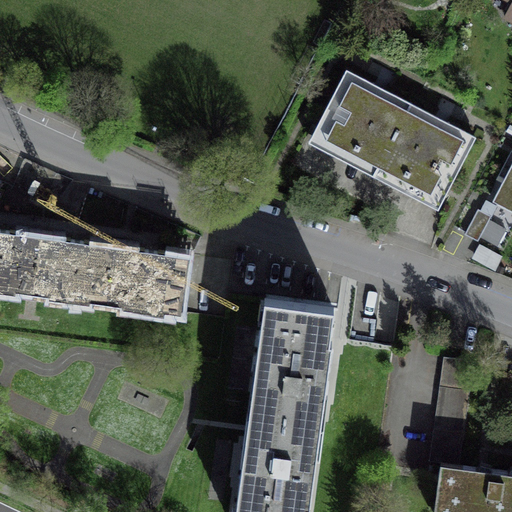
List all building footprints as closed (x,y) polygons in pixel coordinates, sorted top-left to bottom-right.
[(511,0),(501,0),(511,5),(511,15),(507,25),(511,27),(511,0)] [(386,183),(424,110),(357,75),(319,148),(386,183)] [(452,218),(490,145),(424,110),(386,183),(452,218)] [(511,190),(503,210),(511,214),(511,190)] [(491,216),(477,208),(464,235),(478,242),(491,216)] [(153,254),(116,249),(78,245),(41,240),(4,236),(0,235),(0,290),(184,312),(190,258),(153,254)] [(503,256),(479,244),(471,258),(495,271),(503,256)] [(308,511),(339,308),(265,297),(236,511),(308,511)] [(511,511),(511,475),(448,467),(442,511),(511,511)]
